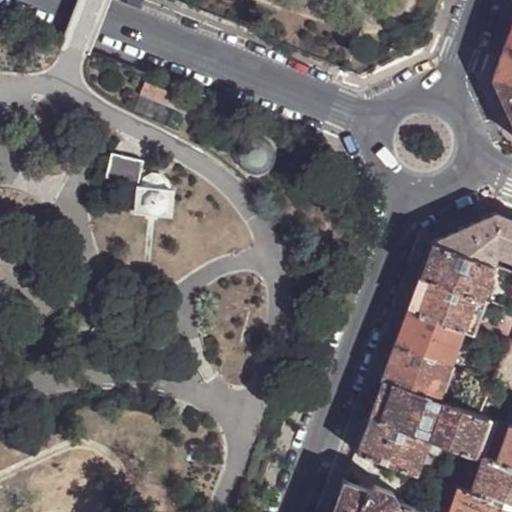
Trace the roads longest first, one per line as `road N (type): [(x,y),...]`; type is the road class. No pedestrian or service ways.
road 1 (residential): [(403,206),(289,511)]
road 2 (residential): [(72,0),(369,127)]
